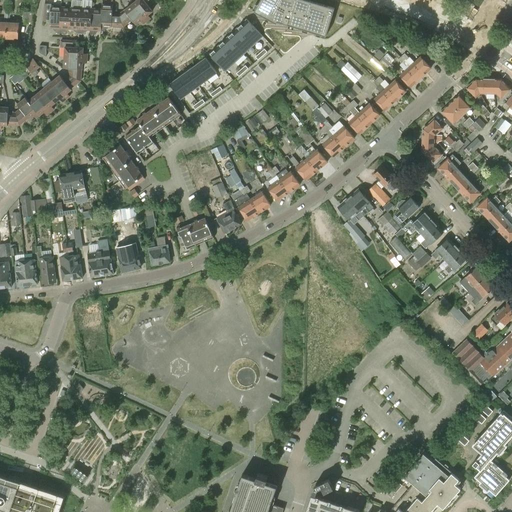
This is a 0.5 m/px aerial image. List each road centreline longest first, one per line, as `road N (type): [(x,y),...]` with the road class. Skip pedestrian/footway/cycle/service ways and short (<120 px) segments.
road 1 (residential): [(178,184),(175,148),(208,133),(213,120),(311,40),(328,43),(353,24)]
road 2 (tertiary): [(18,175),(177,42),(209,0)]
road 3 (residential): [(206,258),(313,199),(386,137)]
road 4 (residential): [(511,276),(386,137)]
road 5 (residential): [(69,294),(206,258)]
